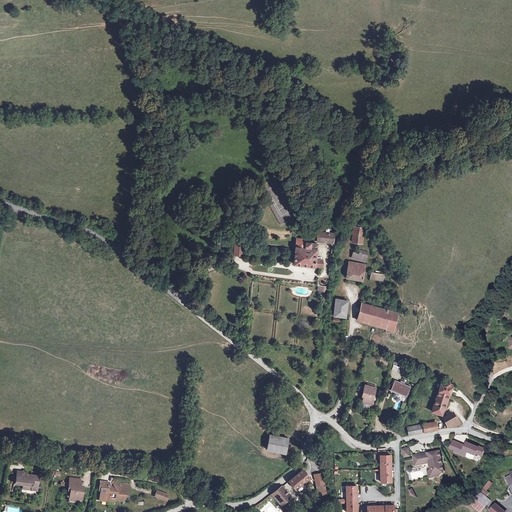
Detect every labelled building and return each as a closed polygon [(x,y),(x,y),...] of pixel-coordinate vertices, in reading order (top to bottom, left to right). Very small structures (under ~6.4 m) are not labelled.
[(362,243),(364,228),(354,226),(352,241),(362,243)] [(333,243),(335,233),(317,232),(317,241),(333,243)] [(306,239),(296,238),(296,246),(295,246),(293,264),(315,266),(323,267),(323,263),(322,261),(322,260),(321,260),(316,259),(317,248),(317,244),(310,243),(310,242),(306,242),(306,239)] [(244,243),(235,242),(234,255),(243,256),(244,243)] [(365,262),(366,257),(359,254),(354,252),(352,257),(365,262)] [(365,264),(349,261),(346,277),(362,280),(365,264)] [(384,274),(371,272),(370,278),(383,281),(384,274)] [(348,301),(336,298),(333,315),(345,317),(348,301)] [(362,321),(366,304),(361,303),(357,320),(362,321)] [(387,328),(391,311),(366,304),(362,321),(387,328)] [(393,330),(398,313),(391,311),(387,328),(393,330)] [(411,371),(404,368),(402,374),(409,377),(411,371)] [(411,386),(395,380),(390,390),(406,397),(411,386)] [(450,394),(453,384),(442,381),(432,411),(442,415),(449,394),(450,394)] [(371,404),(376,387),(365,385),(363,393),(364,393),(363,397),(362,402),(371,404)] [(460,424),(452,412),(448,415),(444,417),(449,428),(453,427),(460,424)] [(436,422),(408,427),(409,434),(424,432),(438,429),(436,422)] [(285,453),(288,438),(270,434),(267,449),(285,453)] [(451,448),(458,451),(460,446),(465,448),(466,446),(454,441),(451,448)] [(466,446),(465,448),(460,446),(458,451),(460,452),(459,454),(466,456),(467,452),(475,455),(476,453),(482,456),(485,449),(479,447),(478,448),(467,443),(466,446)] [(422,462),(415,463),(416,466),(427,464),(429,463),(430,464),(430,465),(431,465),(432,465),(434,475),(439,474),(444,473),(441,461),(439,461),(437,452),(432,453),(432,452),(427,453),(428,454),(421,456),(422,462)] [(381,455),(380,455),(381,469),(388,469),(388,463),(391,463),(391,455),(388,455),(381,455)] [(414,456),(415,463),(422,462),(421,456),(420,455),(414,456)] [(429,463),(427,464),(430,479),(440,477),(439,474),(434,475),(432,465),(431,465),(430,465),(430,464),(429,463)] [(295,488),(310,476),(303,469),(289,481),(295,488)] [(388,469),(381,469),(381,482),(391,482),(391,473),(388,473),(388,469)] [(37,490),(39,476),(24,474),(17,473),(15,482),(23,482),(22,485),(32,486),(31,490),(37,490)] [(316,483),(324,481),(320,473),(314,474),(316,483)] [(81,499),(83,487),(80,486),(81,480),(70,478),(68,490),(70,490),(69,496),(74,497),(74,498),(81,499)] [(127,494),(128,485),(114,483),(113,487),(114,488),(113,489),(110,486),(108,485),(109,483),(100,481),(99,490),(101,490),(99,500),(103,500),(105,498),(114,499),(116,498),(123,499),(124,498),(125,493),(127,494)] [(326,490),(324,481),(316,483),(318,492),(326,490)] [(489,481),(484,488),(487,491),(493,484),(489,481)] [(290,495),(282,485),(271,494),(281,504),(290,495)] [(357,486),(346,486),(346,499),(355,499),(354,494),(357,494),(357,486)] [(166,501),(168,495),(157,490),(154,496),(166,501)] [(476,499),(485,507),(491,501),(481,493),(476,499)] [(355,504),(355,499),(346,499),(347,503),(346,511),(357,511),(357,504),(355,504)] [(479,511),(481,511),(485,507),(476,499),(471,505),(479,511)]
